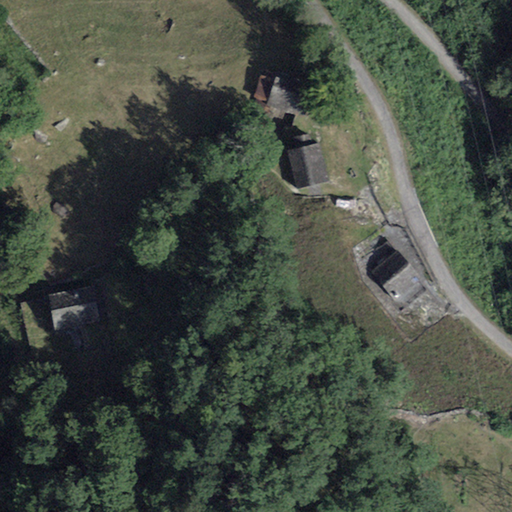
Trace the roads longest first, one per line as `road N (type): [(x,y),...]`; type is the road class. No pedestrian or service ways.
road 1 (unclassified): [(308,0),(385,116),(437,265),(462,305),(511,348)]
road 2 (unclassified): [(511,137),(389,0)]
